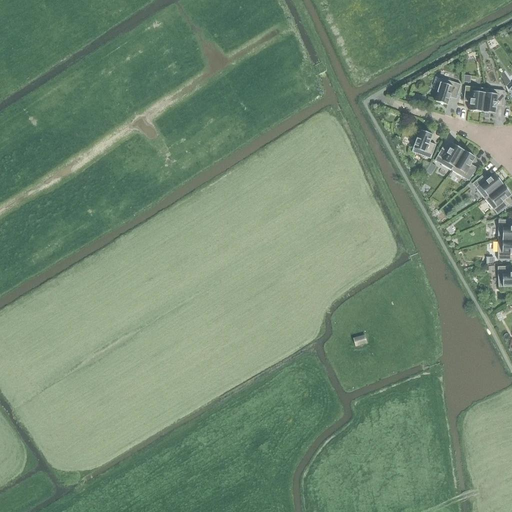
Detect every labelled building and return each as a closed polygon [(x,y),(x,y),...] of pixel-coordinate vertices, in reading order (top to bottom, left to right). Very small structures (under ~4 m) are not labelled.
[(456,99),(460,85),(441,79),(434,101),(447,105),(449,97),(456,99)] [(468,111),(482,112),(484,89),(465,87),(463,102),(469,102),(468,111)] [(496,106),(502,106),(504,91),(484,89),(482,112),(495,114),(496,106)] [(421,105),(424,98),(415,95),(413,102),(421,105)] [(429,143),(432,135),(419,130),(411,152),(430,159),(435,145),(429,143)] [(434,161),(451,171),(463,151),(451,144),(447,151),(442,148),(434,161)] [(468,181),(476,168),(470,165),(475,158),(463,151),(451,171),(468,181)] [(494,174),(487,180),(483,174),(471,184),(484,200),(502,185),(494,174)] [(484,200),(497,215),(508,206),(504,200),(511,195),(502,185),(484,200)] [(511,220),(498,220),(497,240),(511,240),(511,220)] [(511,240),(497,240),(497,260),(511,260),(511,240)] [(511,266),(497,267),(498,288),(511,287),(511,266)] [(364,335),(353,338),(355,347),(367,343),(364,335)]
